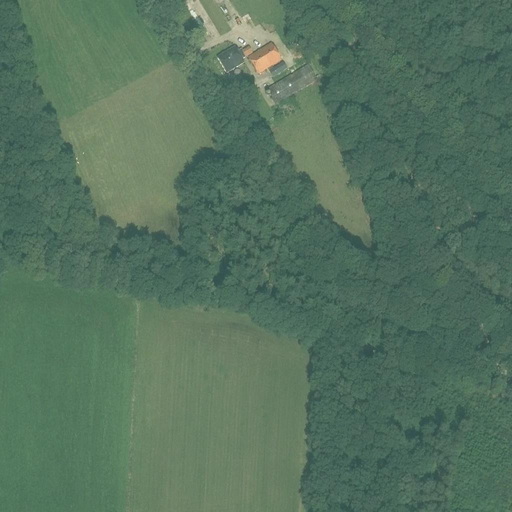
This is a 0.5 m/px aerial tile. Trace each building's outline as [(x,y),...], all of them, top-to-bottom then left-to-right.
[(239,20),(236,3),(226,5),(225,0),(217,0),(219,5),(224,4),(227,22),(239,20)] [(270,30),(291,15),(279,0),(269,0),(256,10),(270,30)] [(273,35),(279,46),(286,43),(279,31),(273,35)] [(271,44),(247,58),(258,75),(267,69),(271,66),(281,60),(271,44)] [(298,45),(293,47),(297,57),(302,56),(298,45)] [(235,47),(217,58),(226,74),(244,63),(242,60),(252,54),(249,48),(242,51),(241,49),(237,52),(235,47)] [(273,69),(271,66),(267,69),(273,77),(286,69),(283,63),(273,69)] [(308,66),(267,91),(276,105),(317,80),(308,66)]
